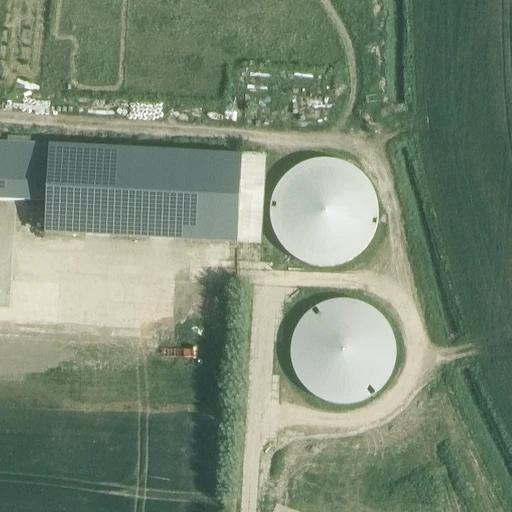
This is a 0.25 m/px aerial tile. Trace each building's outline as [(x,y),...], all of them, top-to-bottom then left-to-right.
[(0,202),(46,205),(45,234),(184,242),(237,245),(242,161),(242,157),(50,146),(0,143),(0,202)] [(242,157),(238,245),(262,246),(266,158),(242,157)] [(378,223),(379,213),(378,202),(375,193),(371,185),(364,176),(357,170),(348,164),(338,160),(328,159),(315,159),(304,163),(294,168),(287,174),(280,183),(274,193),(271,202),(270,212),(271,223),(274,233),(280,244),(286,251),(295,259),(305,264),(314,266),(324,267),(335,266),(344,264),(353,259),(363,252),(369,244),(375,234),(378,223)] [(184,253),(183,269),(239,272),(240,255),(184,253)] [(396,361),(397,352),(396,342),(393,332),(388,323),(382,316),(375,310),(366,304),(355,301),(346,300),(336,300),(326,303),(318,307),(308,314),(301,322),(296,331),(293,341),(292,351),(293,360),(295,371),(300,380),(307,389),(314,395),(324,400),(333,403),(343,405),(353,404),(365,400),(375,395),(381,389),(388,381),(393,371),(396,361)] [(133,377),(137,320),(125,320),(125,328),(110,327),(107,375),(133,377)]
